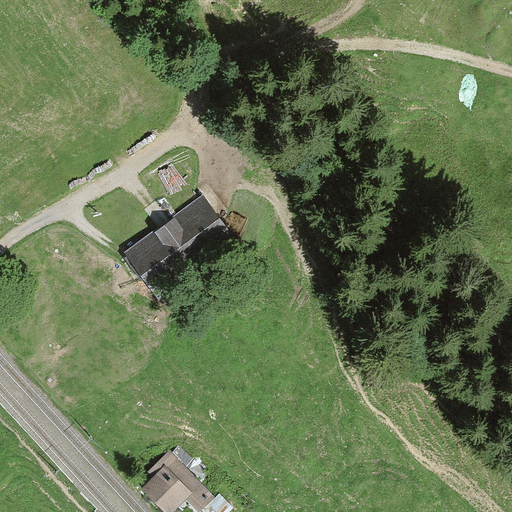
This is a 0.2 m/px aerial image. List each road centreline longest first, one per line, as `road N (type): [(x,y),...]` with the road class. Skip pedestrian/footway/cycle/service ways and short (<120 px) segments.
road 1 (track): [(0,247),(176,138),(224,68),(338,20),(353,0)]
road 2 (track): [(290,39),(397,45),(511,77)]
